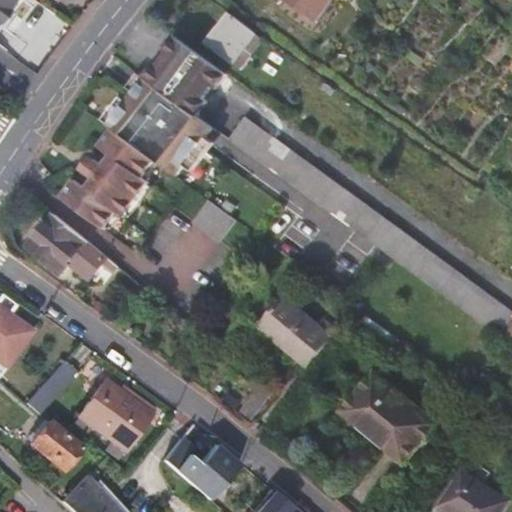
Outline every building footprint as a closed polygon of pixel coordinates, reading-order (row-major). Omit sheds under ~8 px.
[(0,0),(0,23),(8,12),(7,11),(14,0),(0,0)] [(284,0),(318,24),(334,1),(332,0),(284,0)] [(212,48),(246,73),(253,63),(243,58),(259,34),(241,22),(233,16),(212,48)] [(253,63),(268,41),(259,34),(243,58),(253,63)] [(214,88),(218,91),(229,77),(198,55),(177,40),(165,55),(170,59),(162,69),(157,66),(146,80),(199,119),(210,103),(205,100),(214,88)] [(199,119),(146,80),(110,127),(114,130),(158,163),(179,178),(197,154),(204,146),(215,131),(199,119)] [(249,122),(233,144),(499,336),(511,317),(511,313),(332,182),(249,122)] [(146,180),(158,163),(114,130),(102,147),(114,156),(120,160),(112,172),(106,167),(101,163),(91,162),(87,165),(90,174),(97,180),(103,184),(95,194),(90,190),(77,180),(63,198),(107,231),(120,214),(127,218),(151,185),(146,180)] [(211,151),(218,140),(215,137),(207,148),(211,151)] [(207,148),(204,146),(197,154),(201,156),(207,148)] [(114,156),(106,167),(112,172),(120,160),(114,156)] [(97,180),(90,190),(95,194),(103,184),(97,180)] [(222,243),(238,222),(210,202),(195,223),(222,243)] [(167,259),(191,218),(170,207),(147,248),(167,259)] [(117,271),(120,266),(56,214),(29,247),(66,276),(74,266),(93,280),(107,263),(117,271)] [(140,304),(151,291),(135,278),(124,292),(140,304)] [(332,338),(286,300),(262,329),(307,367),(332,338)] [(0,375),(31,333),(0,309),(0,375)] [(47,406),(78,374),(62,360),(24,402),(39,415),(47,406)] [(484,396),(493,377),(484,371),(473,389),(484,396)] [(438,425),(378,375),(345,412),(406,464),(438,425)] [(152,411),(105,377),(80,413),(126,447),(152,411)] [(259,395),(249,409),(261,419),(280,396),(260,379),(252,389),(259,395)] [(47,424),(42,420),(24,441),(61,471),(81,446),(50,421),(47,424)] [(190,455),(192,453),(179,442),(163,462),(210,503),(242,466),(218,446),(202,465),(190,455)] [(453,511),(501,511),(509,500),(465,472),(443,505),(453,511)] [(87,478),(63,502),(74,511),(120,511),(94,485),(87,478)] [(126,511),(129,510),(100,480),(94,485),(120,511),(126,511)] [(260,511),(288,511),(292,507),(276,493),(260,511)]
